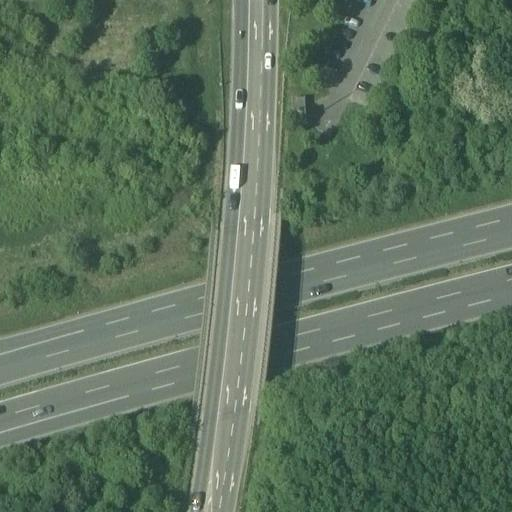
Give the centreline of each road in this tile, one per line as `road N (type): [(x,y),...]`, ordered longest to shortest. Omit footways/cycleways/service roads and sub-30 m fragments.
road 1 (primary): [(212,511),(231,418),(247,245),(255,0)]
road 2 (motorway): [(511,226),(102,328)]
road 3 (motorway): [(138,370),(511,274)]
road 4 (motorway): [(0,424),(138,370)]
road 5 (motorway): [(0,409),(138,370)]
